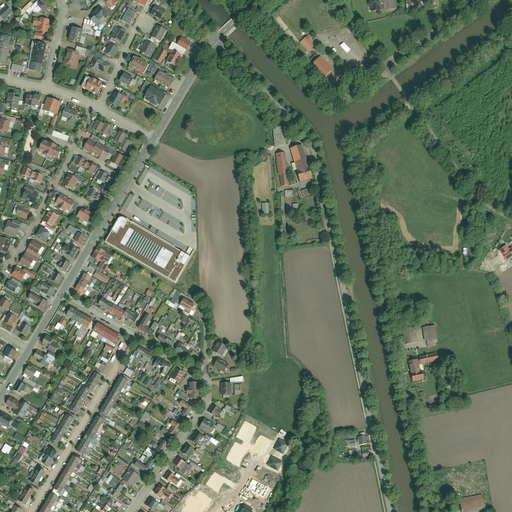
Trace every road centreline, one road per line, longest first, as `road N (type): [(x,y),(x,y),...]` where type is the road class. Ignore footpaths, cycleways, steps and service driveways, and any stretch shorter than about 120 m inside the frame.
road 1 (residential): [(511,217),(489,205),(406,104),(359,149),(429,511)]
road 2 (residential): [(216,39),(313,147),(388,511)]
road 3 (residential): [(29,511),(134,335)]
road 4 (tertiary): [(61,292),(152,140)]
road 5 (residential): [(130,511),(205,404),(205,373)]
road 6 (unclassified): [(511,28),(413,99),(404,95)]
